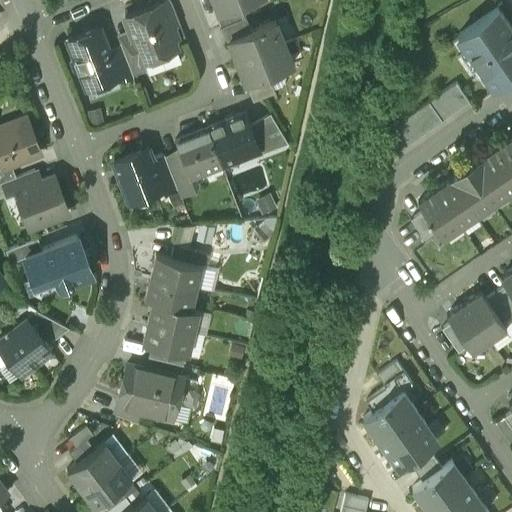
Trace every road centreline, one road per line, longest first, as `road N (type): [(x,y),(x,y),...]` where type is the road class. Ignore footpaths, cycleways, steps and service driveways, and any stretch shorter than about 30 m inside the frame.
road 1 (residential): [(9,443),(96,350),(115,294),(114,256),(77,149)]
road 2 (residential): [(401,511),(339,425),(377,275)]
road 3 (residential): [(185,0),(211,70),(205,96),(77,149)]
road 4 (residential): [(511,99),(398,183),(378,232),(377,275)]
road 5 (residential): [(77,149),(29,28)]
road 6 (residential): [(406,317),(511,244)]
